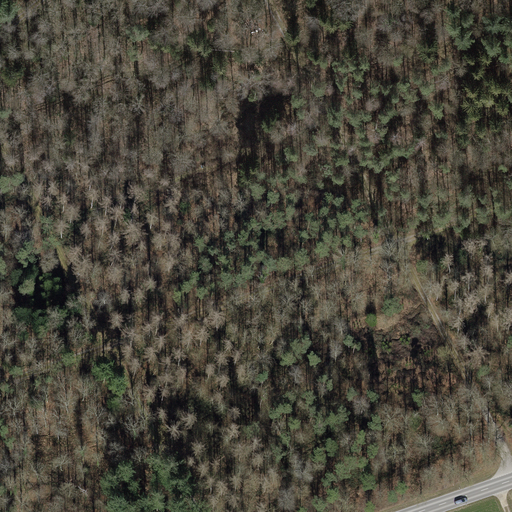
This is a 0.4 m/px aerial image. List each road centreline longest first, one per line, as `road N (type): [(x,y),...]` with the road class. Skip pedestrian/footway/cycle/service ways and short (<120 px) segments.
road 1 (track): [(511,473),(268,0)]
road 2 (track): [(511,202),(109,346)]
road 3 (track): [(0,138),(109,346)]
road 4 (track): [(196,511),(109,346)]
